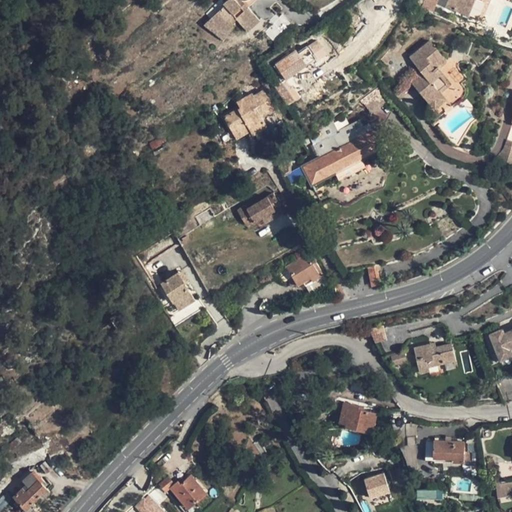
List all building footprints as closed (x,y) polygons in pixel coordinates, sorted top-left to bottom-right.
[(238,21),(247,31),(260,20),(248,7),(245,10),(235,0),(227,0),(223,4),(219,0),(206,14),(210,19),(211,17),(223,31),(237,19),(238,21)] [(248,7),(241,0),(235,0),(245,10),(248,7)] [(425,0),(422,10),(430,13),(432,14),(437,0),(425,0)] [(449,0),(447,6),(481,20),(489,0),(449,0)] [(281,14),(265,32),(275,42),(292,24),(281,14)] [(223,31),(211,17),(210,19),(203,25),(223,41),(228,35),(223,31)] [(238,21),(237,19),(223,31),(228,35),(238,21)] [(334,40),(319,31),(314,40),(328,49),(334,40)] [(402,47),(396,41),(381,60),(387,65),(402,47)] [(446,61),(430,41),(410,57),(422,71),(411,80),(428,101),(441,91),(448,85),(437,70),(446,61)] [(303,60),(296,51),(276,65),(282,75),(289,70),(290,73),(297,68),(295,65),(303,60)] [(284,76),(274,83),(289,104),(299,97),(284,76)] [(240,108),(224,117),(236,139),(250,131),(252,135),(267,126),(261,116),(274,108),(269,99),(263,91),(254,96),(253,94),(237,103),(240,108)] [(387,101),(379,91),(363,103),(370,113),(387,101)] [(447,99),(441,91),(428,101),(435,109),(447,99)] [(359,121),(338,133),(332,122),(321,129),(309,137),(313,144),(312,145),(319,158),(303,167),(311,184),(335,172),(362,159),(385,147),(376,129),(372,131),(369,125),(363,128),(359,121)] [(511,122),(511,125),(507,139),(504,146),(503,148),(500,151),(499,153),(495,157),(511,162),(511,122)] [(283,175),(283,176),(291,172),(290,159),(286,153),(274,160),(277,166),(283,175)] [(362,159),(335,172),(339,180),(366,167),(362,159)] [(247,209),(245,206),(237,211),(248,229),(256,224),(255,222),(262,218),(281,206),(273,194),(247,209)] [(281,206),(262,218),(265,224),(285,212),(281,206)] [(308,254),(275,273),(282,284),(287,280),(292,277),(297,286),(303,282),(311,295),(312,294),(321,288),(326,285),(308,254)] [(379,273),(377,264),(367,267),(369,275),(371,287),(381,285),(379,273)] [(195,300),(178,272),(161,283),(179,310),(195,300)] [(292,277),(287,280),(293,288),(297,286),(292,277)] [(326,285),(321,288),(325,295),(327,298),(335,292),(330,284),(326,285)] [(321,288),(312,294),(316,300),(325,295),(321,288)] [(97,332),(102,340),(117,328),(111,321),(97,332)] [(383,327),(370,329),(375,340),(385,338),(383,327)] [(511,352),(505,334),(502,329),(490,335),(498,352),(501,361),(511,356),(511,355),(511,352)] [(455,361),(451,343),(436,347),(432,348),(431,344),(414,348),(420,372),(429,371),(428,367),(455,361)] [(358,409),(359,406),(344,402),(339,422),(346,424),(346,426),(373,433),(377,414),(358,409)] [(406,423),(394,424),(395,438),(403,438),(407,438),(407,436),(406,423)] [(403,438),(403,446),(415,445),(415,436),(407,436),(407,438),(403,438)] [(464,442),(426,440),(425,461),(433,461),(433,458),(444,458),(443,467),(463,465),(465,467),(465,471),(473,471),(473,466),(472,466),(472,452),(471,452),(463,451),(464,442)] [(417,457),(415,445),(403,446),(400,446),(401,450),(404,456),(406,461),(408,467),(408,469),(418,468),(417,457)] [(40,496),(47,489),(31,473),(22,481),(26,485),(13,497),(18,501),(15,503),(18,505),(20,503),(26,510),(33,502),(40,496)] [(188,508),(207,491),(191,474),(182,482),(178,486),(175,483),(168,475),(159,484),(165,491),(170,487),(188,508)] [(395,492),(387,474),(359,484),(365,502),(395,492)] [(511,495),(511,481),(496,484),(498,498),(511,495)] [(47,489),(40,496),(43,499),(50,492),(47,489)] [(416,490),(416,499),(442,499),(442,490),(416,490)] [(164,511),(166,511),(150,494),(146,498),(145,497),(136,505),(142,511),(164,511)] [(33,502),(26,510),(28,511),(36,505),(33,502)]
